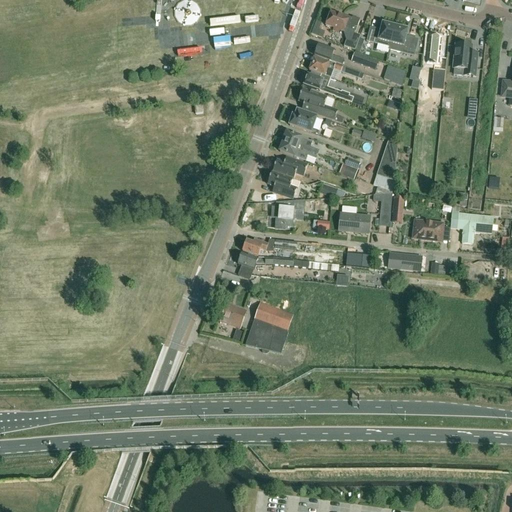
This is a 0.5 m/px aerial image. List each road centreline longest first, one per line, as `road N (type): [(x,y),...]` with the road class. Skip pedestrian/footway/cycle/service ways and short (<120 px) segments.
road 1 (residential): [(113,511),(306,0)]
road 2 (primary): [(511,415),(317,407),(0,422)]
road 3 (primary): [(0,447),(209,435),(511,439)]
